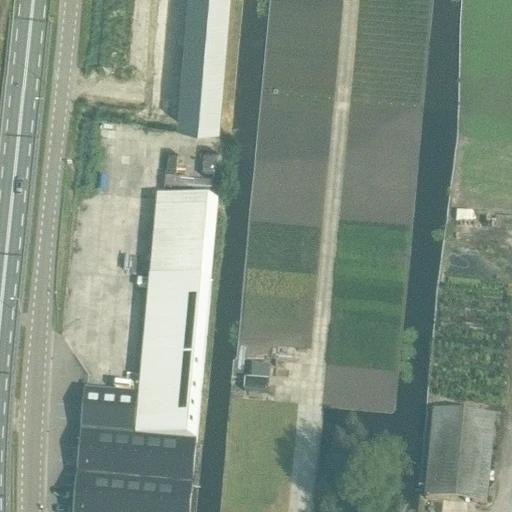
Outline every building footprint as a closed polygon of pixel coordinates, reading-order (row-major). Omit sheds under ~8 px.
[(188,0),(188,8),(229,11),(230,0),(188,0)] [(188,8),(186,31),(227,34),(229,11),(188,8)] [(186,31),(184,54),(225,58),(227,34),(186,31)] [(184,54),(182,77),(223,81),(225,58),(184,54)] [(182,77),(180,101),(221,104),(223,81),(182,77)] [(180,101),(178,124),(219,127),(221,104),(180,101)] [(120,123),(116,159),(222,172),(226,136),(120,123)] [(163,200),(157,266),(213,271),(219,205),(163,200)] [(23,261),(0,258),(0,511),(6,511),(6,482),(8,433),(10,399),(17,326),(18,313),(23,261)] [(157,266),(150,333),(206,338),(213,271),(157,266)] [(144,399),(139,398),(87,393),(83,435),(196,446),(206,338),(150,333),(144,399)] [(269,393),(270,367),(253,366),(252,380),(245,380),(245,391),(269,393)] [(487,504),(495,417),(434,412),(426,499),(487,504)] [(190,511),(196,446),(83,435),(75,511),(190,511)]
